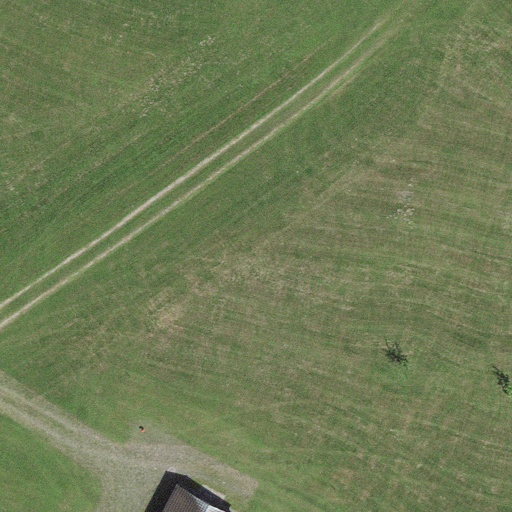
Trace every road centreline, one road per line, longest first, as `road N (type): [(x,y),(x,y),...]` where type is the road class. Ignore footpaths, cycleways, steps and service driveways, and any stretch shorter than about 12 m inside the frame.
road 1 (track): [(0,322),(294,110),(392,27)]
road 2 (track): [(0,390),(140,483)]
